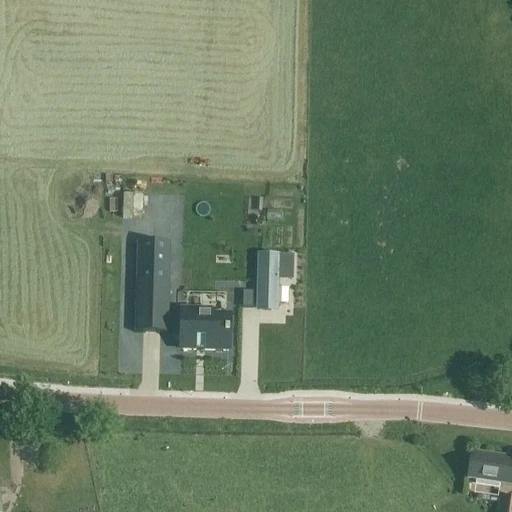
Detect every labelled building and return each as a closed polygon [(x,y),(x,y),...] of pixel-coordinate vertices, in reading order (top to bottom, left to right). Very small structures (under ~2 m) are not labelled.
[(139,333),(171,334),(174,243),(142,242),(139,333)] [(213,251),(242,252),(242,244),(213,244),(213,251)] [(242,269),(242,254),(213,253),(212,268),(242,269)] [(289,258),(259,257),(258,309),(261,309),(262,311),(271,311),(273,309),(276,309),(277,275),(289,276),(289,258)] [(182,314),(181,350),(227,352),(228,320),(211,319),(211,315),(182,314)] [(505,458),(471,453),(467,480),(511,487),(511,463),(505,462),(505,458)] [(511,511),(511,500),(500,499),(497,511),(511,511)]
